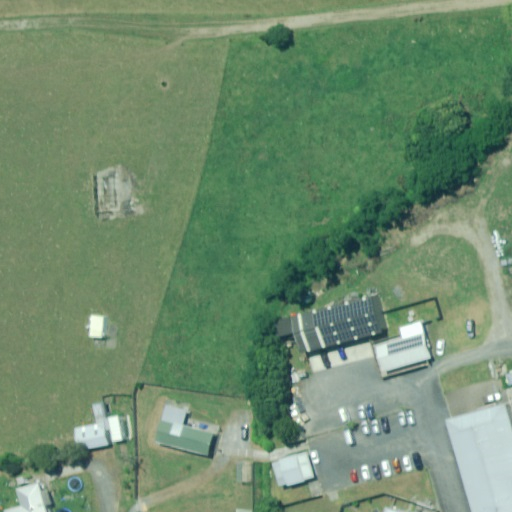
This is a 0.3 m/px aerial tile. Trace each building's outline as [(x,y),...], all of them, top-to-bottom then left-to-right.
[(115,203),(101,203),(101,214),(115,214),(115,203)] [(389,335),(379,297),(283,322),(288,340),(303,336),(309,356),(389,335)] [(109,318),(94,316),(91,337),(106,339),(109,318)] [(434,360),(427,335),(380,349),(387,373),(434,360)] [(301,380),(295,362),(285,364),(291,383),(301,380)] [(511,511),(511,418),(508,406),(450,423),(476,511),(511,511)] [(82,452),(129,443),(125,420),(111,422),(108,408),(99,410),(102,426),(78,431),(80,440),(82,452)] [(218,435),(164,422),(158,443),(212,457),(218,435)] [(318,479),(310,453),(275,463),(282,489),(318,479)] [(51,511),(44,485),(22,491),(27,508),(10,511),(51,511)]
